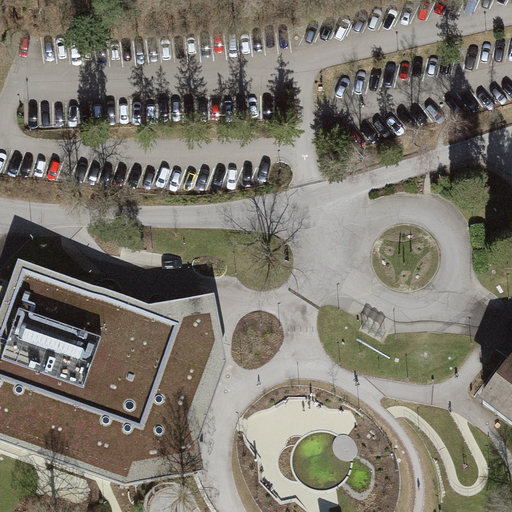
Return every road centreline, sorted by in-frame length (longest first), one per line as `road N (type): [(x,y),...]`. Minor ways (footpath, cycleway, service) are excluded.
road 1 (residential): [(0,215),(242,215),(321,201)]
road 2 (residential): [(511,150),(321,201)]
